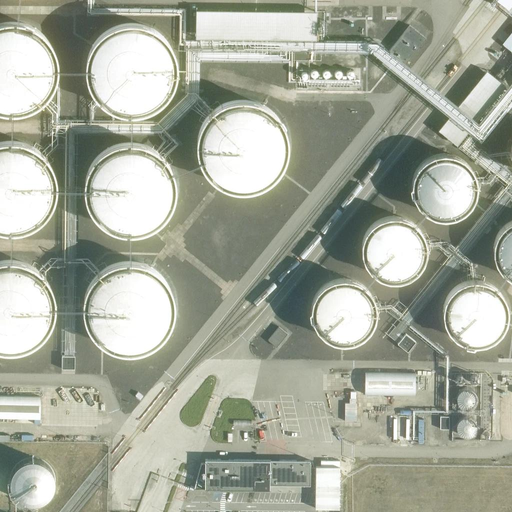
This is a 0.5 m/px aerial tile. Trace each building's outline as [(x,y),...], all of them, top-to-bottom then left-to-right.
[(316,12),(197,9),(196,37),(316,40),(316,12)] [(0,107),(8,109),(17,109),(26,107),(32,103),(40,98),(44,93),(48,87),(52,80),(53,72),(54,64),(53,56),(50,49),(47,43),(41,36),(36,31),(28,27),(20,24),(12,23),(4,24),(0,24),(0,107)] [(129,111),(138,111),(146,109),(152,105),(160,100),(164,95),(169,89),(172,82),(174,74),(174,66),(173,58),(171,51),(167,45),(162,38),(156,33),(148,29),(141,26),(132,25),(124,26),(116,28),(108,31),(103,36),(97,42),(93,49),(89,57),(88,67),(89,77),(92,85),(96,93),(103,100),(110,105),(119,109),(129,111)] [(504,85),(485,70),(438,129),(457,145),(504,85)] [(239,188),(248,188),(257,186),(263,183),(271,178),(275,173),(279,167),(283,159),(284,151),(285,144),(284,136),(281,129),(278,122),(272,116),(267,111),(259,106),(251,104),(243,103),(235,103),(227,106),(219,109),(213,114),(207,120),(203,127),(200,135),(199,145),(200,154),(202,163),(206,171),(213,178),(220,183),(230,187),(239,188)] [(20,228),(27,225),(35,221),(41,215),(47,209),(50,200),(53,193),(53,184),(51,174),(49,167),(44,158),(39,153),(31,147),(23,144),(13,142),(5,142),(0,143),(0,227),(4,229),(12,229),(20,228)] [(139,230),(147,227),(155,223),(161,217),(167,211),(170,202),(173,195),(173,185),(171,176),(169,169),(164,160),(159,155),(151,149),(143,146),(133,144),(125,144),(116,146),(107,150),(100,155),(94,162),(89,171),(86,179),(85,187),(86,195),(88,202),(92,210),(96,216),(102,221),(109,226),(116,229),(124,231),(132,231),(139,230)] [(440,152),(432,155),(427,157),(422,161),(417,166),(414,171),(412,177),(411,183),(411,189),(412,195),(414,201),(418,206),(422,211),(427,214),(433,217),(439,218),(444,219),(451,217),(457,216),(463,212),(467,209),(471,204),(474,198),(476,192),(477,186),(476,180),(474,173),(471,167),(467,161),(460,157),(454,154),(447,153),(440,152)] [(390,215),(382,217),(377,220),(372,224),(367,229),(364,234),(362,240),(361,246),(361,252),(362,258),(364,264),(368,269),(372,273),(377,277),(383,280),(389,281),(394,281),(401,280),(407,278),(413,275),(417,272),(421,266),(424,261),(426,255),(427,249),(426,243),(424,236),(421,230),(417,224),(410,220),(404,217),(397,216),(390,215)] [(511,220),(509,222),(504,226),(499,231),(497,236),(494,242),(493,247),(494,254),(495,260),(497,266),(501,271),(505,275),(510,279),(511,279),(511,220)] [(18,348),(26,345),(34,341),(40,335),(46,329),(49,321),(52,313),(52,304),(50,294),(48,287),(43,279),(38,273),(30,267),(22,264),(12,262),(4,262),(0,262),(0,347),(3,349),(11,349),(18,348)] [(137,348),(145,346),(153,341),(159,336),(165,330),(168,321),(171,313),(171,304),(169,294),(167,287),(162,279),(157,274),(149,268),(141,265),(131,263),(123,263),(114,265),(105,268),(98,274),(92,281),(87,289),(84,297),(83,306),(84,313),(86,321),(90,328),(94,335),(100,340),(107,345),(114,348),(122,349),(130,350),(137,348)] [(340,277),(333,279),(327,282),(322,286),(317,291),(314,296),(312,302),(311,307),(311,314),(312,320),(314,326),(318,331),(322,335),(328,339),(333,342),(339,343),(344,343),(351,342),(357,340),(363,337),(367,333),(371,328),(374,323),(376,317),(377,311),(376,305),(374,298),(371,292),(367,286),(360,282),(354,279),(347,278),(340,277)] [(472,280),(465,282),(459,284),(454,288),(449,293),(446,298),(444,304),(443,310),(443,316),(444,322),(446,328),(450,333),(454,338),(460,341),(465,344),(471,345),(477,346),(484,345),(489,343),(495,340),(499,336),(503,331),(506,325),(508,319),(509,313),(508,307),(506,300),(503,294),(499,289),(492,284),(486,281),(479,280),(472,280)] [(281,343),(293,327),(284,320),(272,336),(281,343)] [(412,348),(422,333),(411,326),(401,340),(412,348)] [(80,365),(81,342),(68,341),(68,352),(67,352),(66,365),(80,365)] [(447,364),(447,350),(417,349),(417,364),(447,364)] [(365,372),(365,394),(414,395),(415,373),(365,372)] [(462,408),(464,409),(466,409),(468,409),(470,409),(472,408),(473,407),(475,405),(476,403),(476,402),(477,400),(477,398),(476,396),(476,394),(474,392),(473,391),(471,390),(469,389),(467,388),(465,389),(463,389),(461,390),(459,391),(458,392),(457,394),(456,396),(456,398),(456,400),(456,402),(457,404),(459,406),(460,407),(462,408)] [(41,394),(0,392),(0,417),(40,419),(41,394)] [(262,396),(268,429),(273,428),(272,423),(284,420),(284,416),(272,418),(271,410),(285,407),(284,401),(274,402),(273,394),(262,396)] [(363,395),(349,396),(349,416),(363,416),(363,395)] [(462,437),(464,438),(466,438),(468,438),(470,437),(472,436),(473,435),(475,434),(476,432),(476,430),(477,429),(477,426),(476,424),(476,423),(474,421),(473,419),(471,418),(469,417),(467,417),(465,417),(463,417),(461,418),(460,419),(458,421),(457,423),(456,425),(456,427),(456,429),(457,431),(458,433),(459,434),(460,436),(462,437)] [(35,459),(30,459),(26,460),(22,461),(19,463),(15,466),(13,470),(11,474),(10,478),(9,482),(10,487),(11,491),(13,494),(16,498),(19,500),(23,503),(27,504),(31,504),(36,504),(40,503),(44,501),(48,499),(50,495),(52,492),(54,488),(55,483),(54,479),(53,473),(51,470),(48,465),(45,463),(40,460),(35,459)] [(204,488),(201,488),(201,489),(269,490),(269,485),(270,460),(205,459),(204,488)] [(310,485),(310,460),(270,460),(269,485),(310,485)] [(321,466),(316,466),(315,508),(330,508),(339,508),(339,494),(339,484),(339,460),(321,460),(321,466)]
